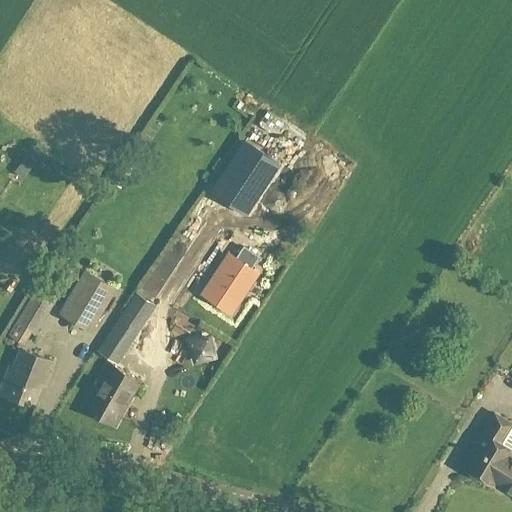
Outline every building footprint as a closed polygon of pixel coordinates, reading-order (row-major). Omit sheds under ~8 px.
[(277,165),(244,144),(212,194),(245,215),(277,165)] [(319,168),(335,187),(353,171),(337,152),(319,168)] [(228,257),(204,294),(231,312),(255,275),(249,271),(257,258),(243,249),(235,262),(228,257)] [(193,278),(209,274),(204,253),(188,257),(193,278)] [(90,334),(117,290),(85,270),(58,314),(90,334)] [(36,334),(54,305),(35,294),(17,323),(36,334)] [(135,294),(96,353),(113,364),(152,306),(138,297),(135,294)] [(45,389),(52,370),(55,364),(20,350),(2,396),(34,408),(42,388),(45,389)] [(115,428),(140,383),(108,365),(83,410),(115,428)] [(511,425),(495,415),(462,468),(493,487),(495,484),(503,489),(511,474),(511,426),(511,425)] [(511,474),(503,489),(511,494),(511,474)]
